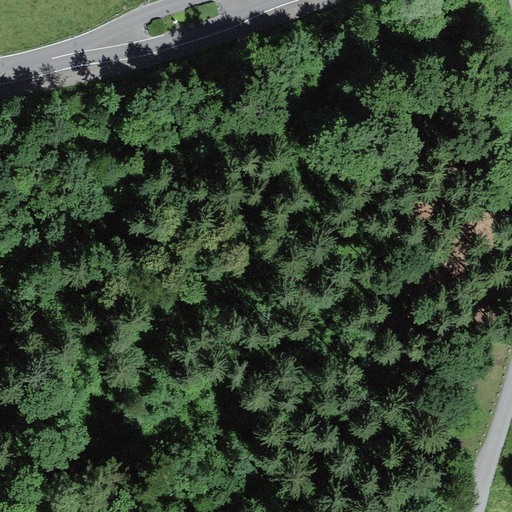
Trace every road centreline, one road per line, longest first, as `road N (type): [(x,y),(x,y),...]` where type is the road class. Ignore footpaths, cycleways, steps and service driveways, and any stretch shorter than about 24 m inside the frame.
road 1 (tertiary): [(0,70),(250,0)]
road 2 (residential): [(511,388),(478,511)]
